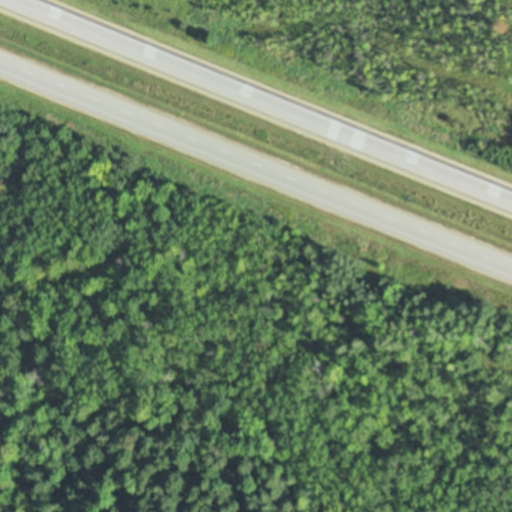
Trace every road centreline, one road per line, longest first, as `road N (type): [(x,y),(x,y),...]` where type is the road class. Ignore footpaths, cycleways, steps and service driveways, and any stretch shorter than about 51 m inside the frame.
road 1 (motorway): [(0,62),(511,269)]
road 2 (motorway): [(511,202),(13,0)]
